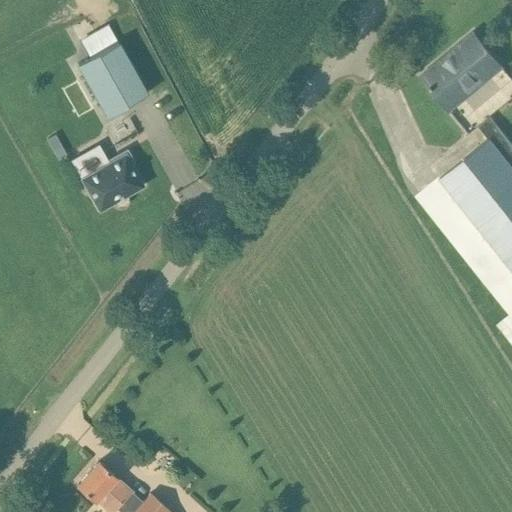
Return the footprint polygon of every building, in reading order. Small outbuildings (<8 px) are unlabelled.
[(481,84),(501,67),(472,33),(453,49),(455,52),(437,67),(435,64),(421,76),(449,110),(463,99),(459,94),(477,79),(481,84)] [(118,41),(76,64),(106,116),(148,93),(118,41)] [(282,112),(250,158),(263,166),(294,120),(282,112)] [(511,271),(511,144),(489,116),(477,125),(485,135),(487,134),(490,137),(439,179),(511,271)] [(57,134),(49,139),(62,158),(69,153),(57,134)] [(103,167),(82,179),(99,208),(111,202),(110,199),(124,191),(125,194),(141,185),(128,162),(130,160),(125,152),(111,160),(113,164),(104,169),(103,167)] [(420,181),(410,186),(423,212),(433,206),(420,181)] [(95,501),(96,500),(109,511),(112,511),(122,502),(133,511),(131,511),(170,511),(149,492),(141,501),(131,492),(132,491),(116,477),(99,461),(78,485),(95,501)]
